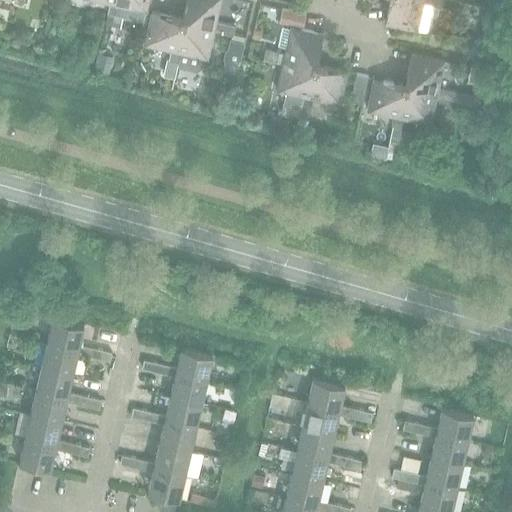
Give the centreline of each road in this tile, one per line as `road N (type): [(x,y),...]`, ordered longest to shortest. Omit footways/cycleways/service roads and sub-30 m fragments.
road 1 (tertiary): [(511,331),(0,190)]
road 2 (residential): [(90,511),(131,336)]
